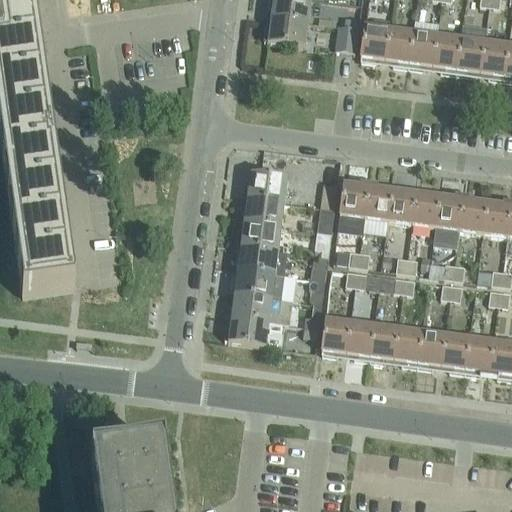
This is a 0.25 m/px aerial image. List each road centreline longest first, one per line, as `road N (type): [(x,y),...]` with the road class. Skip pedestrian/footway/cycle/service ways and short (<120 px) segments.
road 1 (residential): [(86,274),(53,39),(220,15)]
road 2 (residential): [(511,434),(168,389)]
road 3 (residential): [(511,170),(205,131)]
road 4 (residential): [(168,389),(205,131)]
road 5 (residential): [(168,389),(0,369)]
